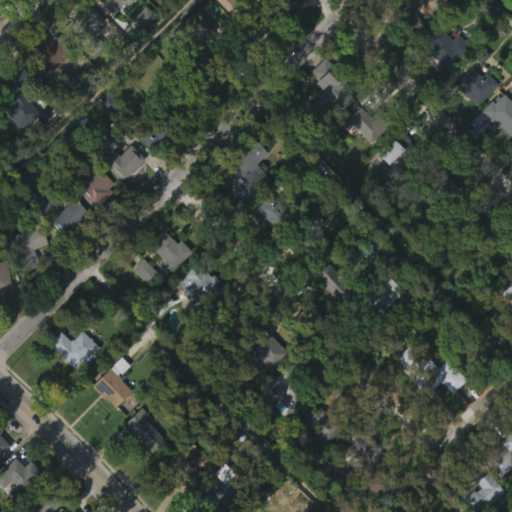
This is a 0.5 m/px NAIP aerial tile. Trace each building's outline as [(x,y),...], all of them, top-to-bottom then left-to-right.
[(132,0),(128,4),(125,1),(112,13),(100,0),(132,0)] [(156,22),(144,8),(152,0),(123,0),(117,6),(143,34),(156,22)] [(265,0),(283,20),(275,27),(273,25),(256,40),(236,17),(255,0),(265,0)] [(305,0),(300,5),(297,2),(286,12),(274,0),(305,0)] [(310,23),(332,1),(331,0),(304,0),(296,8),(310,23)] [(419,0),(411,7),(421,19),(405,32),(383,7),(390,0),(399,0),(401,2),(403,0),(419,0)] [(105,45),(94,56),(77,39),(78,37),(66,25),(73,18),(70,14),(82,2),(103,22),(100,26),(103,29),(96,36),(105,45)] [(304,31),(285,12),(275,22),(280,28),(268,39),(282,53),(304,31)] [(124,44),(133,34),(110,13),(90,34),(109,51),(119,40),(124,44)] [(416,57),(410,50),(433,25),(421,13),(384,52),(404,70),(416,57)] [(216,20),(205,30),(222,50),(234,39),(216,20)] [(236,67),(234,69),(215,50),(237,27),(256,46),(236,67)] [(433,31),(447,46),(459,34),(472,47),(448,70),(432,54),(430,56),(419,45),(433,31)] [(54,35),(73,53),(63,62),(75,74),(63,86),(48,71),(42,77),(29,61),(34,57),(31,54),(41,45),(42,46),(54,35)] [(82,41),(65,52),(82,78),(99,67),(82,41)] [(129,56),(139,65),(151,53),(141,43),(129,56)] [(255,77),(267,63),(257,54),(245,67),(255,77)] [(209,55),(229,76),(217,88),(214,85),(206,94),(189,77),(194,72),(197,75),(204,69),(200,64),(209,55)] [(209,69),(197,57),(184,69),(196,81),(209,69)] [(355,107),(343,117),(341,115),(330,126),(311,105),(322,95),(304,75),(324,57),(351,86),(343,93),(355,107)] [(35,117),(17,129),(1,106),(9,101),(0,87),(0,77),(3,75),(1,72),(18,61),(32,83),(22,90),(39,115),(35,117)] [(462,90),(436,63),(415,82),(441,110),(462,90)] [(474,68),(482,76),(486,72),(498,85),(479,105),(461,86),(463,85),(459,80),(473,66),(474,68)] [(49,129),(69,111),(62,103),(66,98),(47,78),(23,101),(49,129)] [(187,117),(177,126),(157,106),(181,83),(199,101),(185,115),(187,117)] [(503,94),(511,102),(511,136),(502,126),(500,128),(483,111),(497,97),(499,99),(503,94)] [(338,140),(335,112),(327,113),(326,99),(310,101),(312,115),(320,114),(323,142),(338,140)] [(191,116),(207,135),(223,121),(207,102),(191,116)] [(10,164),(39,152),(20,103),(0,111),(0,132),(3,140),(1,141),(10,164)] [(478,111),(475,113),(466,104),(450,121),(473,143),(492,124),(478,111)] [(384,105),(397,120),(371,144),(348,119),(362,107),(371,117),(384,105)] [(174,130),(162,141),(159,138),(149,148),(135,133),(148,121),(146,118),(155,110),(174,130)] [(426,158),(401,181),(386,164),(394,157),(383,145),(403,127),(412,138),(410,140),(426,158)] [(98,132),(102,137),(104,135),(113,145),(110,148),(117,155),(126,147),(130,152),(134,148),(144,158),(119,182),(100,161),(103,158),(93,146),(95,144),(91,139),(98,132)] [(511,143),(503,134),(498,139),(492,133),(477,146),(504,176),(511,167),(511,143)] [(272,179),(245,206),(218,179),(257,139),(269,151),(257,164),(272,179)] [(343,156),(365,180),(380,166),(359,142),(343,156)] [(154,176),(158,179),(165,172),(148,155),(131,172),(144,185),(154,176)] [(87,168),(94,175),(99,170),(111,183),(107,188),(110,192),(93,208),(76,190),(79,187),(73,181),(87,168)] [(457,187),(433,211),(416,192),(440,169),(457,187)] [(116,191),(100,174),(91,182),(101,193),(96,197),(116,219),(140,197),(126,182),(116,191)] [(372,194),(385,204),(400,187),(388,176),(372,194)] [(237,242),(265,215),(252,201),(263,190),(252,178),(212,215),(237,242)] [(296,221),(280,235),(256,209),(271,193),(296,221)] [(80,218),(66,232),(59,225),(56,227),(49,220),(72,197),(86,212),(80,218)] [(481,223),(463,239),(441,214),(459,198),(481,223)] [(89,244),(110,224),(88,201),(67,221),(89,244)] [(310,217),(335,246),(322,258),(309,243),(304,248),(303,246),(294,254),(282,241),(310,217)] [(40,264),(22,272),(8,238),(40,225),(48,244),(34,249),(40,264)] [(250,246),(267,264),(282,249),(266,231),(250,246)] [(171,237),(175,241),(177,239),(189,251),(170,270),(162,262),(163,260),(151,249),(167,233),(171,237)] [(486,233),(503,250),(511,242),(511,243),(511,265),(504,273),(489,259),(485,263),(470,249),(486,233)] [(83,250),(69,236),(47,257),(60,271),(83,250)] [(313,266),(320,259),(310,249),(293,266),(314,285),(323,276),(313,266)] [(0,261),(8,260),(13,289),(6,291),(6,294),(0,295),(0,261)] [(343,277),(355,291),(340,303),(325,283),(319,288),(312,279),(336,260),(347,273),(343,277)] [(35,302),(29,286),(43,281),(36,262),(5,274),(18,309),(35,302)] [(196,263),(203,270),(204,269),(212,276),(215,274),(228,287),(212,303),(207,298),(197,307),(183,292),(186,290),(178,281),(196,263)] [(145,285),(168,308),(187,288),(175,277),(172,280),(160,269),(145,285)] [(394,282),(390,286),(397,294),(381,310),(388,317),(380,325),(370,315),(360,326),(342,307),(369,280),(373,283),(384,272),(394,282)] [(511,272),(511,308),(508,312),(490,294),(511,272)] [(249,323),(230,342),(206,319),(230,294),(241,304),(236,309),(249,323)] [(128,306),(143,320),(153,311),(139,296),(128,306)] [(177,329),(191,344),(214,321),(193,298),(172,318),(180,326),(177,329)] [(346,324),(327,299),(310,312),(329,336),(346,324)] [(511,309),(493,328),(508,344),(511,339),(511,309)] [(90,324),(98,332),(92,339),(101,348),(78,371),(49,344),(61,331),(71,341),(90,324)] [(264,332),(267,335),(271,332),(289,353),(270,369),(253,349),(250,351),(241,341),(259,326),(264,332)] [(156,352),(169,338),(160,330),(147,344),(156,352)] [(414,342),(440,369),(449,360),(468,380),(454,394),(442,382),(430,393),(397,358),(414,342)] [(298,375),(314,391),(297,407),(275,385),(270,390),(276,396),(266,405),(256,395),(265,386),(266,387),(273,381),(271,379),(293,357),(305,369),(298,375)] [(269,407),(287,388),(259,363),(242,383),(269,407)] [(73,407),(95,384),(76,367),(66,378),(56,368),(44,381),(73,407)] [(133,393),(116,410),(93,385),(111,368),(133,393)] [(437,418),(447,430),(460,418),(442,397),(434,405),(420,390),(411,399),(424,413),(420,417),(428,426),(437,418)] [(323,409),(331,417),(342,406),(354,418),(328,445),(307,424),(310,421),(303,414),(316,401),(323,409)] [(111,445),(128,427),(105,404),(88,423),(111,445)] [(166,440),(152,453),(131,429),(132,428),(126,422),(143,407),(154,420),(151,423),(166,440)] [(287,448),(303,433),(279,408),(253,432),(263,443),(273,433),(287,448)] [(376,461),(349,487),(335,473),(348,461),(346,459),(352,453),(348,449),(352,445),(346,438),(365,419),(371,427),(366,431),(373,438),(371,439),(385,453),(376,461)] [(511,432),(511,465),(499,477),(485,461),(503,445),(497,438),(508,428),(511,432)] [(0,436),(8,444),(12,440),(18,446),(9,454),(3,449),(0,451),(0,436)] [(187,437),(214,465),(202,476),(189,461),(177,473),(164,458),(187,437)] [(323,476),(337,462),(311,437),(297,451),(323,476)] [(147,489),(160,476),(140,454),(144,451),(137,444),(120,460),(147,489)] [(12,455),(23,466),(29,459),(39,470),(19,491),(9,481),(2,487),(0,485),(0,463),(10,453),(12,455)] [(340,474),(359,504),(379,491),(369,476),(362,481),(352,466),(340,474)] [(494,478),(498,483),(482,497),(494,511),(497,511),(509,501),(503,495),(511,487),(511,477),(504,469),(494,478)] [(383,475),(387,477),(389,473),(407,483),(395,504),(365,486),(374,470),(383,475)] [(490,472),(506,494),(482,511),(472,511),(460,497),(470,489),(472,492),(475,490),(477,492),(482,488),(478,482),(490,472)] [(40,478),(45,484),(48,481),(52,486),(53,484),(64,498),(50,511),(42,511),(29,498),(30,497),(25,491),(40,478)] [(186,491),(178,480),(158,493),(166,505),(186,491)] [(237,493),(224,505),(230,511),(198,511),(193,505),(209,492),(213,496),(228,483),(237,493)]
